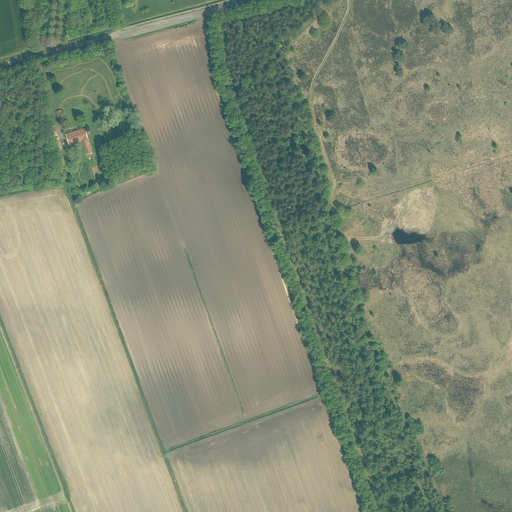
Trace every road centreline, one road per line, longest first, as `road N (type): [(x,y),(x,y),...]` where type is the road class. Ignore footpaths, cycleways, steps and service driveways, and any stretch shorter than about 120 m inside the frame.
road 1 (track): [(118,34),(251,0)]
road 2 (unclassified): [(0,65),(118,34)]
